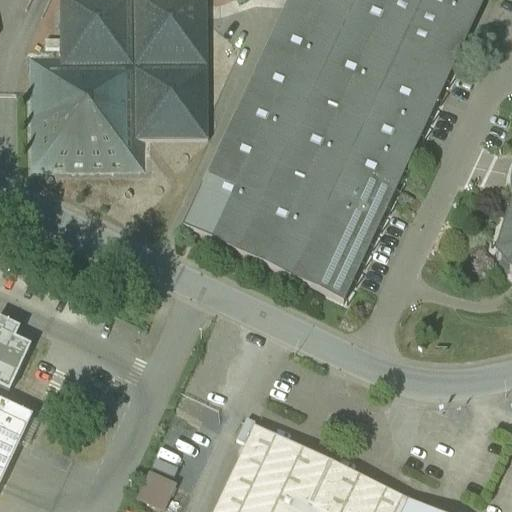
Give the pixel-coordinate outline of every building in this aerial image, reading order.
[(132,0),(59,0),(60,64),(60,71),(133,71),(132,0)] [(206,0),(132,0),(133,71),(207,70),(206,0)] [(290,0),(182,231),(343,306),(463,51),(451,45),(471,0),(290,0)] [(133,71),(60,71),(60,64),(33,65),(34,171),(141,170),(141,156),(147,156),(147,147),(144,147),(144,144),(134,144),(133,71)] [(207,70),(133,71),(134,144),(144,144),(208,144),(207,70)] [(511,203),(510,204),(494,258),(511,277),(511,203)] [(19,333),(0,323),(0,392),(9,396),(30,351),(15,343),(19,333)] [(0,489),(32,420),(0,405),(0,489)] [(404,511),(408,505),(254,432),(216,511),(404,511)] [(165,511),(175,490),(149,479),(137,505),(153,511),(165,511)]
